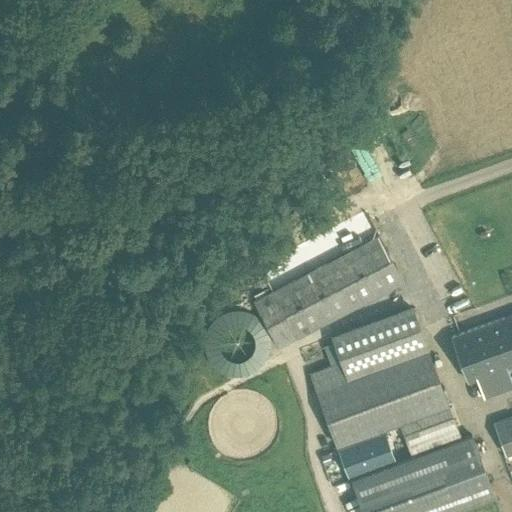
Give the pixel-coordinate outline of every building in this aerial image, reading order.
[(331,210),(355,201),(350,187),(326,197),(331,210)] [(263,273),(272,291),(254,300),(278,346),(404,281),(370,217),(305,251),(305,252),(263,273)] [(310,373),(337,447),(399,424),(410,454),(458,436),(448,406),(414,314),(334,343),(341,362),(310,373)] [(511,315),(453,337),(468,382),(498,371),(503,384),(511,380),(511,315)] [(511,420),(508,422),(507,420),(495,424),(506,454),(511,451),(511,420)] [(335,448),(340,462),(367,452),(372,467),(387,462),(376,433),(335,448)] [(456,511),(495,498),(472,436),(351,480),(363,511),(456,511)]
